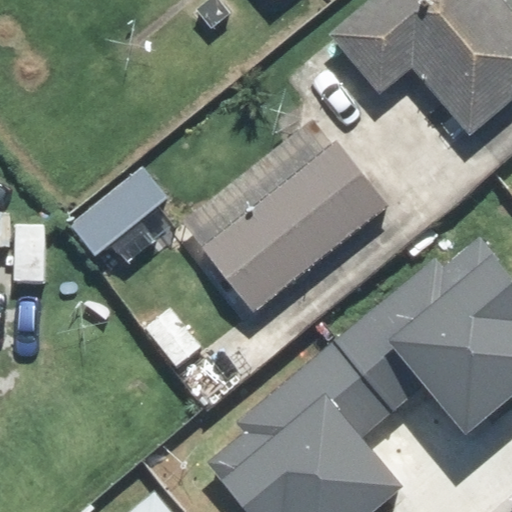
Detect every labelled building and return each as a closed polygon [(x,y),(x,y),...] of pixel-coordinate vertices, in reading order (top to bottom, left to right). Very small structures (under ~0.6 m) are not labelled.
[(511,102),(511,0),(364,0),(332,28),(388,94),(417,69),(474,135),(511,102)] [(392,204),(320,114),(184,223),(257,313),(392,204)] [(176,193),(148,161),(76,224),(104,256),(176,193)] [(511,211),(370,320),(438,408),(473,382),(502,419),(511,410),(511,211)] [(353,334),(212,443),(265,511),(382,511),(450,460),(353,334)] [(225,511),(198,477),(151,511),(225,511)]
